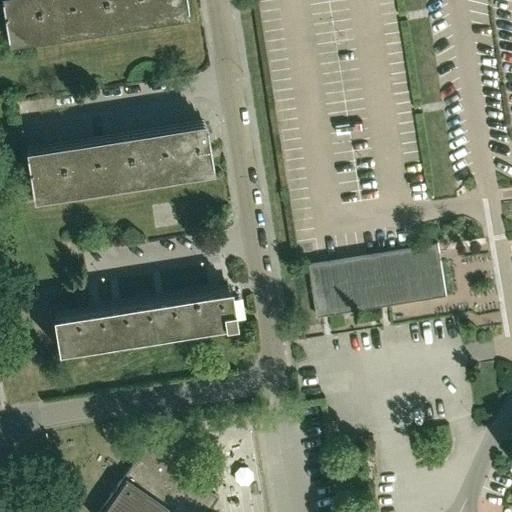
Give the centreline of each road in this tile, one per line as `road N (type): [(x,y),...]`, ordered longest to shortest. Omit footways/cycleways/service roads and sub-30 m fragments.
road 1 (residential): [(251,239),(275,370),(0,423)]
road 2 (residential): [(23,110),(223,79)]
road 3 (residential): [(86,270),(251,239)]
road 4 (residential): [(251,239),(223,79)]
